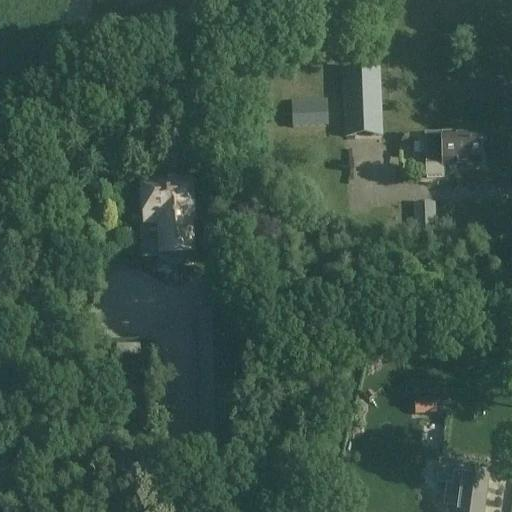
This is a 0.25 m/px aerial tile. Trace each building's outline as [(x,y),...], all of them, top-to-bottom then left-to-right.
[(277,0),(242,0),(246,10),(278,1),(277,0)] [(385,29),(356,31),(357,56),(387,54),(385,29)] [(380,70),(341,72),(344,141),(382,139),(380,70)] [(210,87),(160,91),(162,109),(212,104),(210,87)] [(327,100),(291,102),(292,129),(328,127),(327,100)] [(424,136),(424,142),(419,143),(419,156),(425,156),(426,180),(444,179),(444,167),(480,165),(479,139),(464,140),(463,134),(424,136)] [(188,181),(144,184),(146,226),(159,226),(161,255),(193,253),(188,181)] [(435,204),(413,205),(414,243),(436,243),(435,204)] [(237,318),(193,318),(197,465),(241,464),(237,318)] [(414,416),(434,414),(433,404),(413,405),(414,416)] [(481,511),(486,480),(460,477),(457,508),(456,511),(481,511)]
